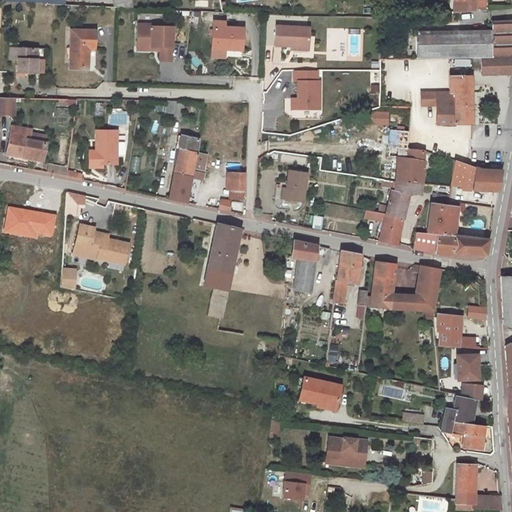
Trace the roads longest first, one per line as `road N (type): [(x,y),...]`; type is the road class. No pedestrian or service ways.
road 1 (residential): [(248,223),(254,95),(68,92)]
road 2 (residential): [(248,223),(0,170)]
road 3 (residential): [(491,267),(248,223)]
road 4 (residential): [(501,460),(491,267)]
road 5 (residential): [(491,267),(511,141)]
